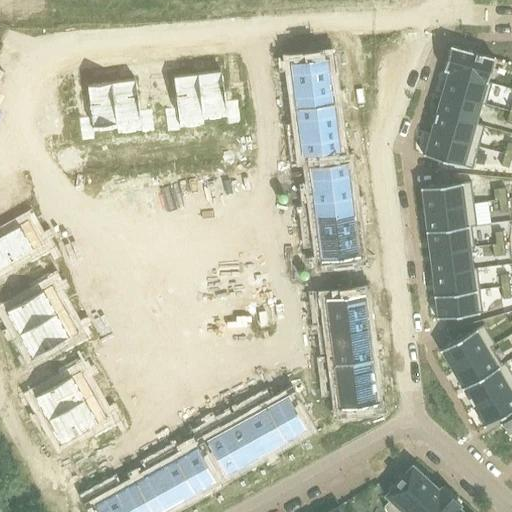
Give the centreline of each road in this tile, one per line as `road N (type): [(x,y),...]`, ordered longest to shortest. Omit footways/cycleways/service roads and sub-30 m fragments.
road 1 (residential): [(33,152),(12,80),(21,54),(33,49),(337,17),(432,15)]
road 2 (residential): [(393,272),(381,143),(432,15)]
road 3 (residential): [(413,428),(248,511)]
road 4 (residential): [(153,220),(76,221),(33,152)]
road 5 (residential): [(153,220),(227,209),(237,291)]
road 6 (residential): [(413,428),(393,272)]
road 7 (residential): [(393,272),(237,291)]
road 8 (residential): [(237,291),(164,300),(153,220)]
road 9 (residential): [(62,511),(0,390)]
road 10 (residential): [(511,507),(413,428)]
